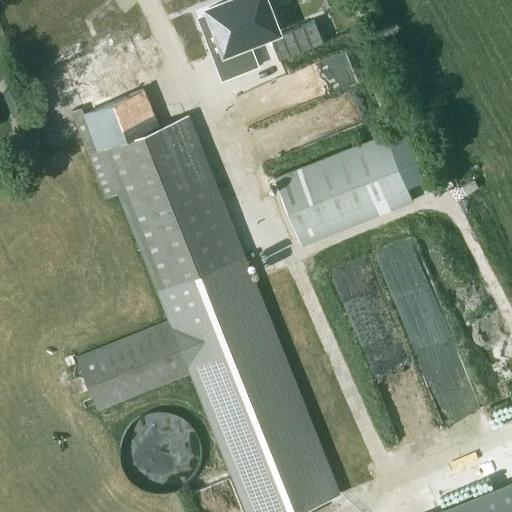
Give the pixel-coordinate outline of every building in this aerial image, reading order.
[(211,13),(200,17),(207,34),(218,30),(226,50),(278,30),(266,0),(228,0),(209,8),(211,13)] [(279,60),(324,42),(316,20),(271,37),(279,60)] [(14,117),(28,112),(18,86),(4,90),(14,117)] [(386,88),(375,93),(387,124),(398,119),(386,88)] [(41,136),(32,113),(16,120),(25,142),(41,136)] [(275,177),(302,245),(414,201),(386,132),(275,177)] [(296,511),(341,495),(198,136),(98,176),(106,197),(120,192),(249,511),(296,511)] [(191,372),(171,320),(78,357),(98,409),(191,372)] [(511,511),(511,480),(433,511),(511,511)]
